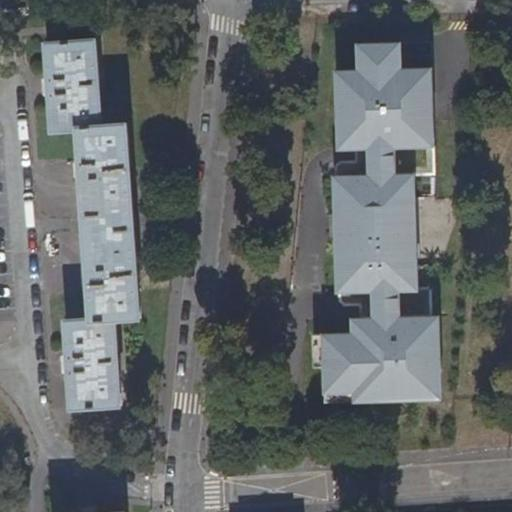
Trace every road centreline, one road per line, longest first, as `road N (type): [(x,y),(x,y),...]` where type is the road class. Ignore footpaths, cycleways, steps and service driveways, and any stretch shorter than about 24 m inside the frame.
road 1 (residential): [(235,0),(180,491)]
road 2 (residential): [(180,491),(511,473)]
road 3 (residential): [(32,358),(11,93),(0,94)]
road 4 (residential): [(32,358),(38,412),(57,449),(104,478),(180,491)]
